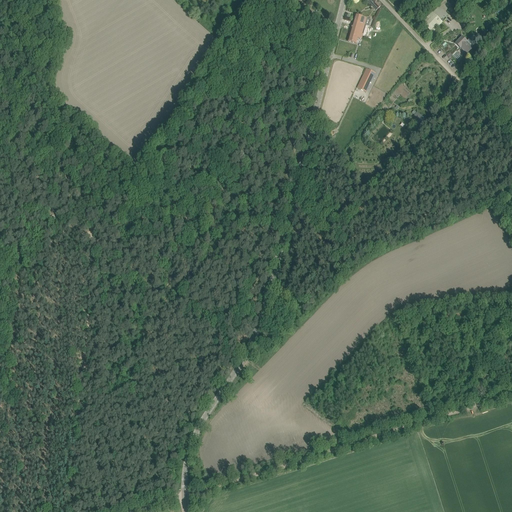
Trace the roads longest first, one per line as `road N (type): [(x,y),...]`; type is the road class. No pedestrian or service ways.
road 1 (tertiary): [(185,511),(184,480),(199,425),(260,324),(343,0)]
road 2 (track): [(474,402),(129,511)]
road 3 (track): [(63,511),(91,237)]
